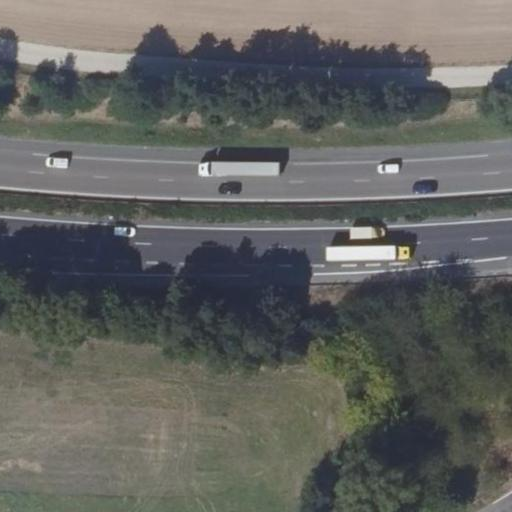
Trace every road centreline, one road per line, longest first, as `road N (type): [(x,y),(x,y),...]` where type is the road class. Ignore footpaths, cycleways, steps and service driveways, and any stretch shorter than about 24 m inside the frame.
road 1 (track): [(0,46),(266,72),(511,71)]
road 2 (trunk): [(511,171),(312,184),(0,171)]
road 3 (trunk): [(0,234),(260,248),(511,237)]
